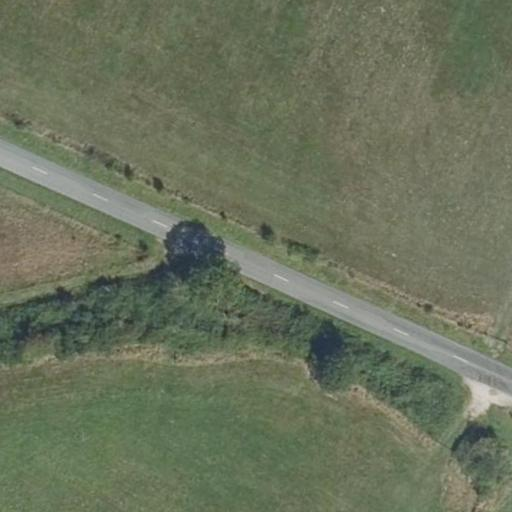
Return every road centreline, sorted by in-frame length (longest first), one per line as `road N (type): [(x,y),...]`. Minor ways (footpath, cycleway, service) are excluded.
road 1 (secondary): [(511,379),(0,149)]
road 2 (track): [(0,322),(250,261)]
